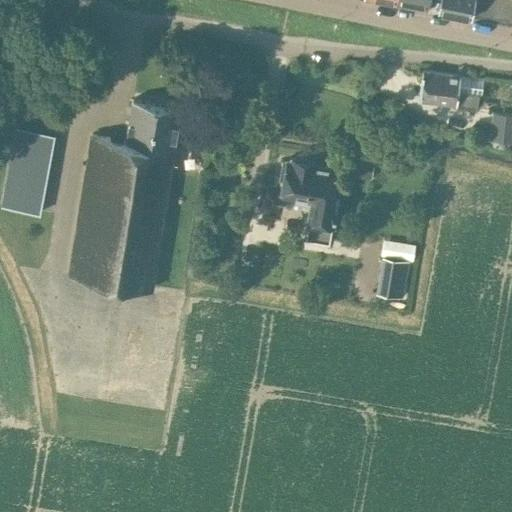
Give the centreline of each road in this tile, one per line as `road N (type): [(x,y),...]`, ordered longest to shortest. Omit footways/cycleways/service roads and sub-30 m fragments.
road 1 (residential): [(511,65),(302,45),(134,16),(89,0)]
road 2 (residential): [(511,45),(289,0)]
